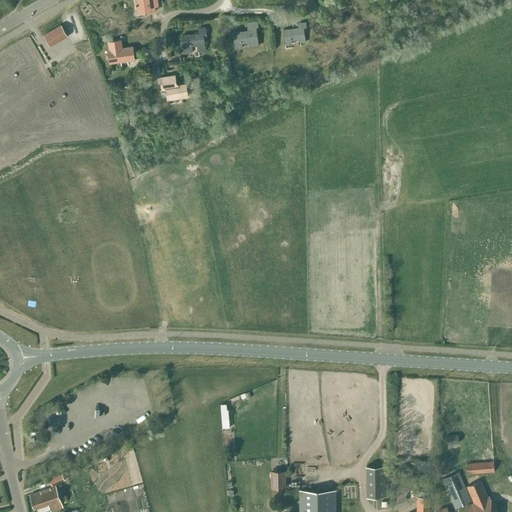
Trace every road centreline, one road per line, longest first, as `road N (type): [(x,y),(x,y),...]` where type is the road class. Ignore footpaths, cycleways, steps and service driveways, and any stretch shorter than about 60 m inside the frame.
road 1 (secondary): [(16,357),(206,348),(511,368)]
road 2 (unknown): [(371,511),(361,471),(383,425),(384,359)]
